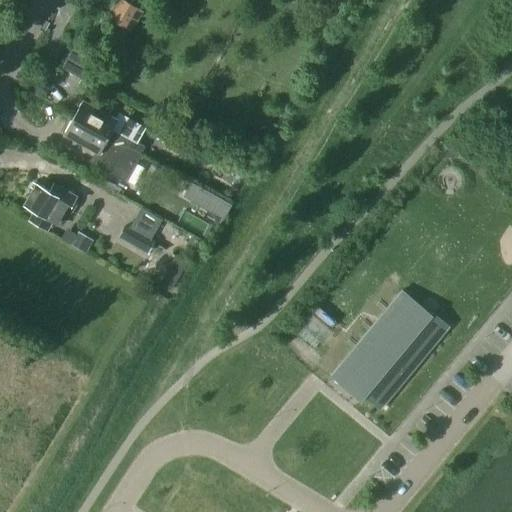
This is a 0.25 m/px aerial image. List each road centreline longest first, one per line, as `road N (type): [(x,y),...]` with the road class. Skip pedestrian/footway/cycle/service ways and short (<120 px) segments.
road 1 (residential): [(327,511),(190,443),(149,459),(113,511)]
road 2 (residential): [(377,511),(511,354)]
